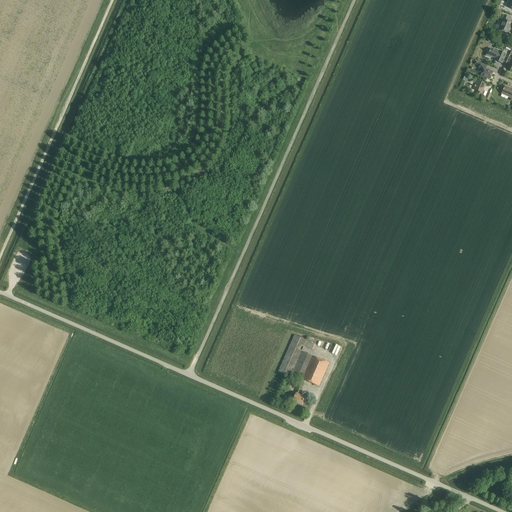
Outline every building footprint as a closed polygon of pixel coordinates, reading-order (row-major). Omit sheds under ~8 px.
[(502,19),(498,30),(497,33),(497,34),(500,35),(501,34),(502,32),(507,34),(510,28),(511,28),(511,25),(511,22),(508,21),(510,18),(503,15),(501,19),(502,19)] [(490,58),(491,57),(496,59),(494,62),(494,63),(495,61),(502,64),(506,54),(499,51),(499,52),(491,49),(489,52),(488,52),(486,56),(490,58)] [(481,76),(485,78),(490,80),(493,72),(486,69),(487,66),(482,64),(481,64),(479,68),(483,70),(481,76)] [(478,91),(477,95),(481,96),(484,90),(483,89),(485,84),(477,81),(474,90),(478,91)] [(511,89),(505,87),(502,94),(511,98),(510,101),(511,101),(511,89)] [(290,377),(291,374),(319,386),(329,363),(301,351),(304,346),(313,350),(315,344),(294,335),(278,372),(290,377)] [(321,341),(320,347),(330,349),(331,344),(321,341)] [(299,394),(300,390),(301,389),(298,388),(293,400),(302,404),(305,397),(299,394)]
